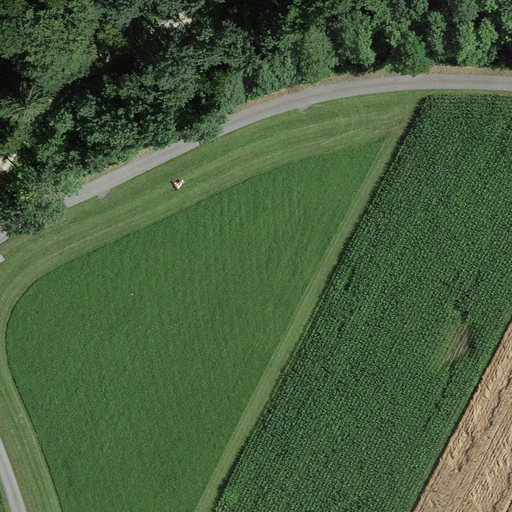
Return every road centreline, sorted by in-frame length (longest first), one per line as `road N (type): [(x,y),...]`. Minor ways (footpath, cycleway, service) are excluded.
road 1 (track): [(0,233),(301,97),(416,82),(511,83)]
road 2 (track): [(0,166),(79,73),(211,0)]
